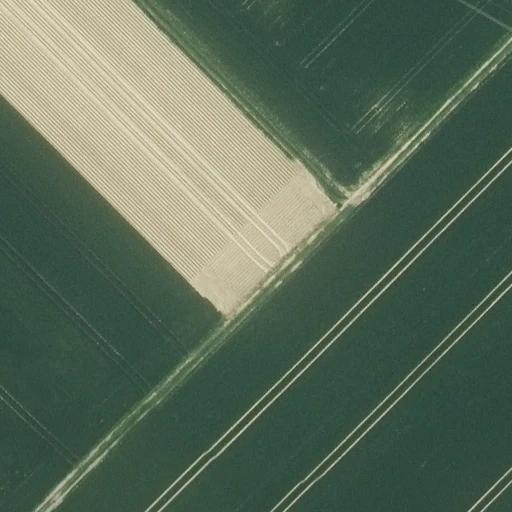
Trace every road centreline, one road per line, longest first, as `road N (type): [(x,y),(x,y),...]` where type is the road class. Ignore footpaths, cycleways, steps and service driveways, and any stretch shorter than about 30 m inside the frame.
road 1 (track): [(73,511),(511,74)]
road 2 (track): [(364,223),(139,0)]
